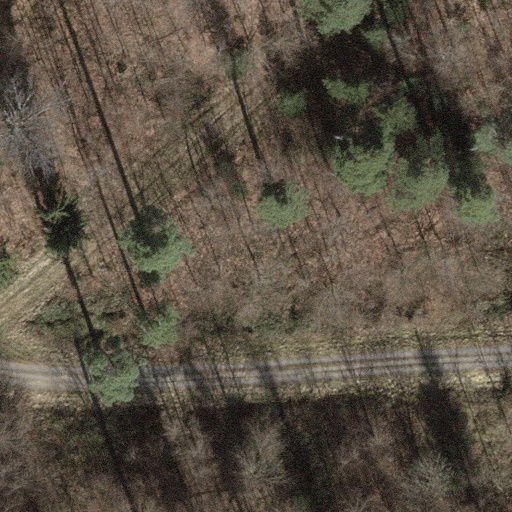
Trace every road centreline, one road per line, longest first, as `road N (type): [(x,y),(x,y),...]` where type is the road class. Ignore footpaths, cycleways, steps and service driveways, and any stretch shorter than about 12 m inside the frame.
road 1 (track): [(0,367),(511,351)]
road 2 (track): [(0,321),(360,0)]
